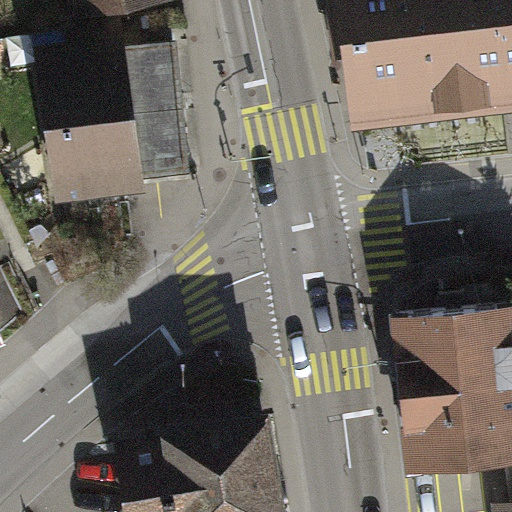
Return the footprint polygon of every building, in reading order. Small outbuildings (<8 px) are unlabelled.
[(69,0),(74,21),(122,9),(167,0),(69,0)] [(511,0),(330,0),(338,57),(354,55),(362,126),(511,109),(511,0)] [(68,38),(38,43),(58,200),(147,190),(145,176),(193,170),(187,105),(181,39),(128,45),(122,9),(74,21),(65,24),(68,38)] [(511,301),(399,311),(412,461),(511,452),(511,301)] [(265,398),(187,411),(204,511),(281,511),(284,511),(265,398)] [(204,511),(187,411),(109,424),(123,511),(204,511)]
